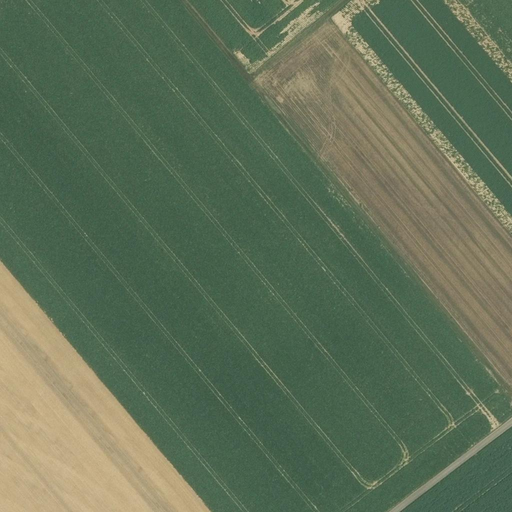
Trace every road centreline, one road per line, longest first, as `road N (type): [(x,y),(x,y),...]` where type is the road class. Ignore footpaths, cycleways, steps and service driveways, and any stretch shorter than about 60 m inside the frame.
road 1 (track): [(184,0),(511,395)]
road 2 (track): [(393,511),(511,421)]
road 3 (track): [(251,82),(351,0)]
